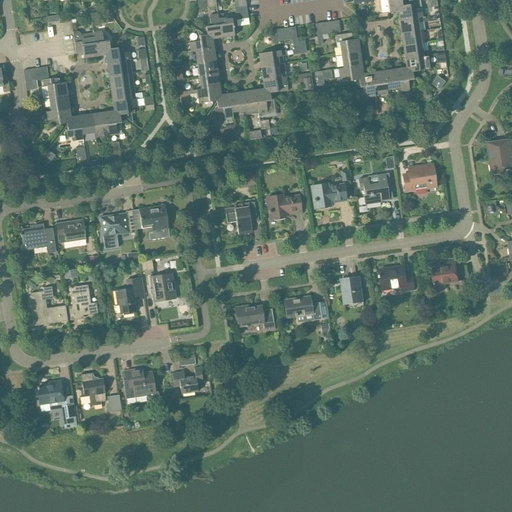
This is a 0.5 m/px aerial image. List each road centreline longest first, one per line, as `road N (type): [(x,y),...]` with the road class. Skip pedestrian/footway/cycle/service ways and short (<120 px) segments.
road 1 (residential): [(462,229),(455,125),(481,90),(484,68),(473,0)]
road 2 (residential): [(250,266),(462,229)]
road 3 (residential): [(167,341),(21,360),(8,311)]
road 4 (residential): [(0,210),(139,188)]
